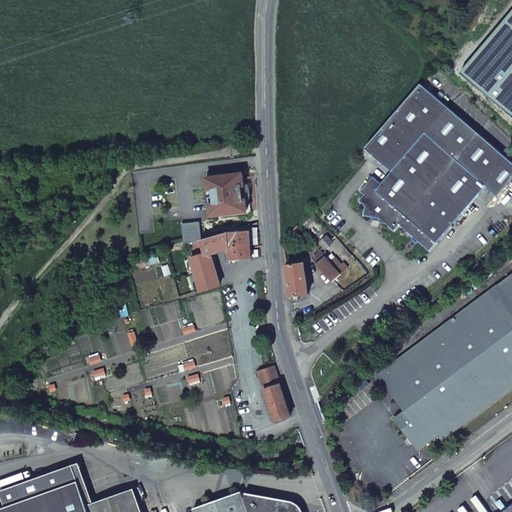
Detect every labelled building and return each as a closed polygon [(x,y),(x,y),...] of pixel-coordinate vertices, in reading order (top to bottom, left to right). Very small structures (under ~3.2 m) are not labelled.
[(511,10),(461,73),(511,114),(511,10)] [(511,179),(511,159),(422,83),(366,147),(393,170),(382,183),(373,175),(360,189),(364,193),(359,198),(365,204),(364,213),(380,214),(379,221),(386,222),(394,230),(399,225),(429,250),(487,185),(499,195),(511,179)] [(207,191),(206,192),(207,206),(209,206),(209,208),(211,207),(212,215),(213,217),(246,212),(247,211),(243,176),(241,174),(209,178),(207,180),(208,189),(206,189),(207,191)] [(182,225),(185,245),(194,242),(201,240),(199,224),(182,225)] [(192,259),(201,293),(220,286),(211,254),(230,248),(231,260),(252,259),(249,226),(236,230),(236,232),(227,233),(201,240),(194,242),(197,250),(199,249),(204,248),(206,255),(201,257),(192,259)] [(332,243),(327,237),(321,242),(326,248),(332,243)] [(341,273),(348,266),(344,261),(337,268),(321,250),(314,255),(319,261),(317,263),(332,280),(341,273)] [(151,266),(149,259),(140,261),(142,269),(151,266)] [(293,296),(299,295),(308,293),(304,261),(287,264),(286,264),(291,296),(293,296)] [(123,275),(117,276),(116,276),(119,289),(125,288),(123,275)] [(511,385),(511,298),(500,281),(378,369),(392,389),(402,382),(415,400),(405,407),(395,414),(418,446),(439,432),(442,437),(511,385)] [(275,367),(256,373),(258,378),(260,377),(276,421),(292,415),(275,367)] [(402,382),(392,389),(405,407),(415,400),(402,382)] [(305,459),(288,465),(290,472),(308,466),(305,459)] [(80,462),(73,464),(87,505),(93,502),(80,462)] [(0,511),(281,511),(290,509),(291,505),(278,502),(245,496),(243,495),(242,490),(194,508),(195,511),(89,511),(87,505),(73,464),(1,489),(7,506),(0,508),(0,511)] [(93,502),(87,505),(89,511),(143,511),(135,488),(93,502)] [(296,501),(246,490),(245,496),(278,502),(291,505),(290,509),(281,511),(303,511),(300,504),(296,501)]
